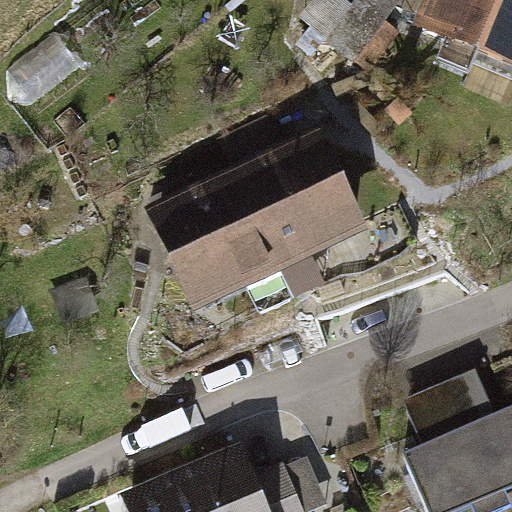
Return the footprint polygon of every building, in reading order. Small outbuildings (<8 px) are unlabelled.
[(511,0),(436,0),(414,53),(511,94),(511,0)] [(276,281),(368,237),(321,141),(229,185),(276,281)] [(183,325),(276,281),(229,185),(137,229),(183,325)] [(511,380),(492,390),(502,413),(511,408),(511,380)] [(423,511),(511,511),(511,422),(497,429),(480,391),(410,422),(426,460),(404,470),(423,511)] [(163,511),(337,511),(317,469),(268,492),(256,468),(163,511)]
